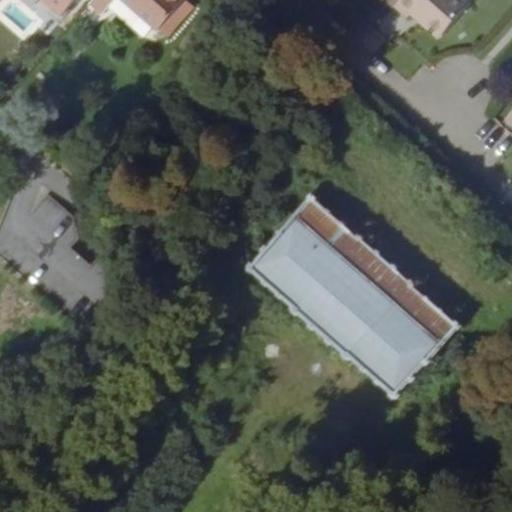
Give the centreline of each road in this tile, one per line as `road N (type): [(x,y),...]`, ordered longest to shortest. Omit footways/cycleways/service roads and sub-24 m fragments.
road 1 (track): [(434,511),(247,288)]
road 2 (residential): [(282,0),(429,130),(488,62)]
road 3 (residential): [(0,132),(33,164),(21,217),(92,290)]
